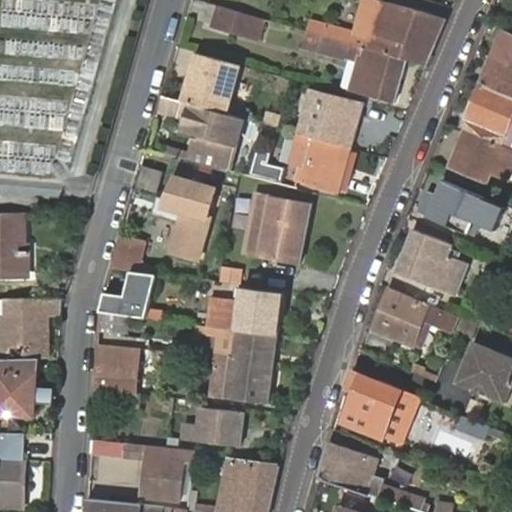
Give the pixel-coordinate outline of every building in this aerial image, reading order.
[(406,60),(427,66),(447,20),(388,2),(385,11),(392,14),(381,40),(374,38),(369,49),(406,60)] [(213,26),(238,33),(244,13),(220,6),(211,3),(205,23),(214,26),(213,26)] [(392,14),(385,11),(374,38),(381,40),(392,14)] [(244,13),(238,33),(246,35),(252,16),(244,13)] [(252,16),(246,35),(251,37),(257,17),(252,16)] [(313,21),(309,32),(324,36),(327,25),(313,21)] [(365,49),(369,49),(374,38),(327,25),(324,36),(336,40),(356,45),(365,49)] [(395,102),(406,60),(369,49),(365,49),(356,45),(336,40),(324,36),(309,32),(306,44),(351,57),(343,85),(353,88),(353,90),(395,102)] [(511,35),(506,33),(495,59),(511,66),(511,35)] [(183,100),(229,114),(244,65),(227,60),(199,52),(183,100)] [(511,66),(495,59),(483,85),(511,97),(511,66)] [(511,97),(483,85),(464,128),(467,129),(501,144),(505,146),(508,147),(511,138),(511,97)] [(364,106),(313,92),(302,134),(309,136),(352,148),(364,106)] [(229,114),(183,100),(179,115),(184,116),(189,117),(186,128),(201,132),(199,138),(196,137),(191,152),(189,160),(192,160),(230,170),(245,118),(229,114)] [(275,115),(272,126),(280,128),(282,117),(275,115)] [(189,117),(184,116),(179,131),(196,137),(199,138),(201,132),(186,128),(189,117)] [(501,144),(467,129),(451,166),(489,183),(494,171),(505,146),(501,144)] [(351,151),(352,148),(309,136),(302,134),(301,134),(289,178),(298,181),(340,193),(342,187),(351,151)] [(253,173),(266,176),(271,156),(267,155),(269,148),(260,146),(253,173)] [(505,146),(494,171),(506,175),(511,160),(511,148),(508,147),(505,146)] [(183,158),(189,160),(191,152),(169,147),(167,154),(183,158)] [(356,153),(351,151),(342,187),(348,188),(356,153)] [(165,172),(143,165),(137,186),(159,192),(165,172)] [(222,186),(176,173),(163,207),(181,213),(171,253),(203,263),(222,186)] [(509,208),(445,180),(429,217),(469,235),(475,220),(499,231),(509,208)] [(260,256),(271,196),(262,194),(249,253),(260,256)] [(311,203),(271,196),(260,256),(299,264),(311,203)] [(0,278),(25,278),(24,214),(0,213),(0,278)] [(456,247),(416,230),(399,272),(459,298),(472,264),(453,255),(456,247)] [(132,271),(141,272),(146,242),(122,237),(114,268),(132,271)] [(159,274),(132,271),(128,295),(108,292),(103,311),(148,317),(159,274)] [(460,318),(392,289),(376,327),(425,348),(429,339),(420,335),(428,318),(436,323),(455,331),(460,318)] [(221,328),(279,335),(284,295),(259,292),(257,303),(254,326),(224,322),(226,310),(209,308),(205,326),(221,328)] [(254,326),(257,303),(228,299),(226,310),(224,322),(254,326)] [(63,319),(64,301),(11,302),(10,325),(0,324),(0,361),(8,361),(9,351),(28,351),(28,361),(40,361),(44,361),(45,319),(63,319)] [(111,314),(102,313),(100,328),(100,334),(124,335),(126,316),(111,314)] [(428,318),(420,335),(429,339),(436,323),(428,318)] [(276,362),(279,336),(279,335),(221,328),(205,326),(199,325),(199,335),(221,338),(219,354),(232,356),(275,361),(276,362)] [(511,356),(475,342),(459,383),(475,389),(474,393),(489,399),(490,396),(508,403),(511,393),(511,378),(511,379),(511,378),(511,356)] [(98,365),(97,389),(119,392),(137,395),(140,352),(99,348),(98,365)] [(271,402),(276,362),(275,361),(232,356),(219,354),(214,396),(271,402)] [(8,361),(0,361),(0,417),(35,420),(36,405),(47,406),(48,390),(37,388),(40,361),(28,361),(8,361)] [(405,442),(424,397),(417,393),(406,389),(380,378),(379,380),(354,369),(348,387),(359,391),(347,418),(389,435),(405,442)] [(97,389),(96,403),(142,408),(143,395),(137,395),(119,392),(97,389)] [(245,412),(200,407),(198,424),(182,422),(180,440),(241,448),(245,412)] [(0,502),(26,503),(28,435),(1,434),(1,458),(0,457),(0,502)] [(323,475),(430,510),(431,503),(425,501),(427,495),(387,483),(388,477),(375,473),(381,455),(332,440),(323,475)] [(190,451),(125,443),(122,456),(145,460),(141,499),(183,503),(187,472),(190,451)] [(190,451),(187,472),(194,473),(197,452),(190,451)] [(271,511),(283,469),(232,463),(217,511),(271,511)] [(511,511),(511,499),(501,496),(496,511),(511,511)] [(127,504),(88,500),(87,511),(167,511),(168,508),(155,507),(127,504)] [(370,511),(342,503),(338,511),(370,511)]
